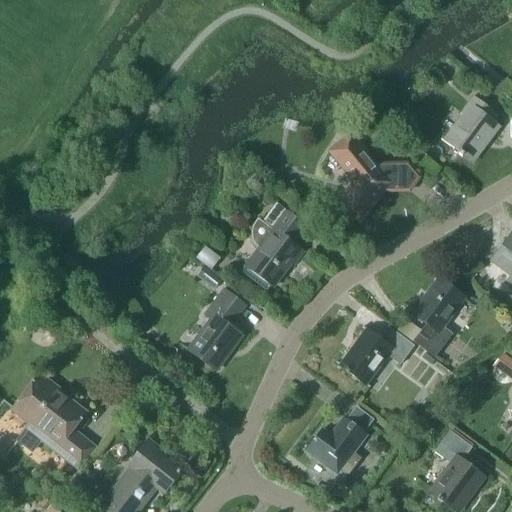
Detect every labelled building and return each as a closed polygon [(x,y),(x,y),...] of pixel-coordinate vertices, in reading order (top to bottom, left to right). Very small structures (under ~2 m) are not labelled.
[(501,128),(494,122),(498,116),(473,97),(441,140),(470,162),(490,137),(492,139),(501,128)] [(360,222),(389,184),(402,184),(405,179),(393,165),(375,166),(350,136),(330,152),(357,184),(339,207),(360,222)] [(251,240),(253,243),(255,246),(259,249),(247,264),(276,285),(291,265),(294,267),(304,253),(294,246),(307,228),(276,204),(263,222),(258,219),(252,226),(251,230),(251,233),(251,236),(251,240)] [(511,282),(511,234),(492,261),(511,276),(508,280),(511,282)] [(204,247),(195,259),(205,266),(211,271),(220,258),(204,247)] [(196,277),(214,290),(222,279),(211,271),(205,266),(196,277)] [(464,299),(438,280),(412,314),(426,325),(413,342),(434,358),(452,335),(442,328),(464,299)] [(204,316),(211,321),(188,351),(215,372),(242,336),(229,327),(245,306),(224,290),(204,316)] [(336,363),(335,364),(366,386),(387,356),(400,365),(413,346),(388,327),(379,340),(362,327),(361,328),(365,331),(340,365),(336,363)] [(511,360),(502,353),(492,366),(511,380),(511,360)] [(40,375),(12,412),(13,413),(15,410),(32,422),(26,430),(18,441),(32,453),(41,442),(78,472),(95,448),(72,430),(82,416),(55,395),(59,390),(40,375)] [(330,435),(322,429),(305,451),(326,467),(330,462),(348,476),(361,458),(354,453),(367,435),(343,418),(330,435)] [(461,461),(472,448),(450,432),(434,453),(449,464),(428,492),(455,511),(471,489),(475,492),(485,479),(461,461)] [(129,466),(131,468),(97,511),(137,511),(156,488),(164,494),(183,469),(148,441),(129,466)] [(96,482),(82,471),(69,489),(83,499),(96,482)] [(73,493),(68,499),(84,511),(86,511),(91,506),(73,493)]
